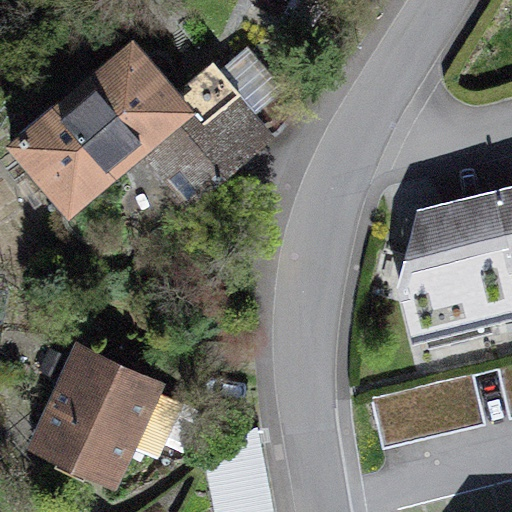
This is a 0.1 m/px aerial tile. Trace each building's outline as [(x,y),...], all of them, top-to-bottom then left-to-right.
[(135,46),(16,144),(70,209),(143,149),(192,208),(228,178),(160,97),(170,89),(135,46)] [(215,64),(179,93),(219,143),(280,94),(248,55),(224,75),(215,64)] [(511,189),(495,194),(511,264),(511,189)] [(511,313),(511,264),(495,194),(423,211),(404,282),(417,337),(511,313)] [(79,353),(37,438),(116,476),(133,442),(158,454),(183,403),(79,353)] [(511,365),(501,368),(511,412),(511,365)] [(371,400),(385,453),(488,425),(474,372),(371,400)] [(279,511),(271,436),(213,442),(220,511),(279,511)]
